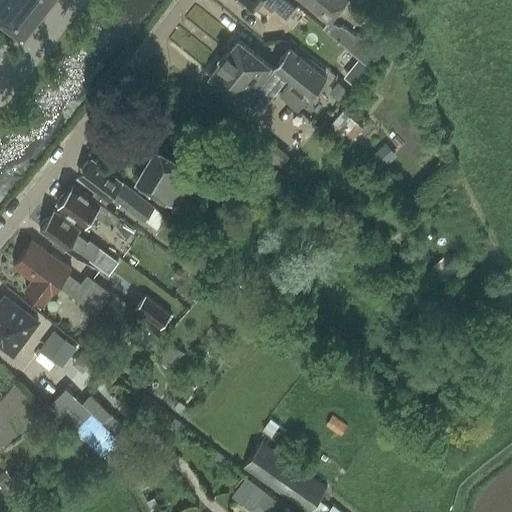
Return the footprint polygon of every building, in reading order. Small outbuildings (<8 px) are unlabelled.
[(0,0),(0,20),(21,37),(49,0),(0,0)] [(296,8),(286,0),(243,0),(244,2),(254,10),(262,1),(273,11),(275,8),(287,18),(296,8)] [(370,67),(382,53),(366,39),(362,36),(359,35),(356,36),(347,28),(346,29),(342,26),(339,27),(331,20),(348,0),(302,0),(328,22),(323,28),(354,53),(354,54),(370,67)] [(239,39),(210,75),(245,103),(246,103),(274,68),(274,67),(239,39)] [(290,47),(274,67),(274,68),(287,78),(292,82),(280,96),(299,111),(327,77),(290,47)] [(339,102),(344,95),(348,90),(338,83),(329,94),(339,102)] [(344,110),(329,129),(348,145),(364,127),(344,110)] [(386,142),(371,157),(382,169),(398,155),(386,142)] [(190,222),(199,206),(182,195),(196,170),(158,147),(138,181),(177,203),(172,211),(190,222)] [(154,207),(138,194),(93,159),(79,176),(97,190),(94,193),(106,202),(112,195),(144,220),(154,207)] [(113,227),(120,218),(90,195),(89,197),(71,183),(57,203),(72,213),(71,215),(85,225),(94,213),(113,227)] [(91,258),(100,246),(90,240),(89,241),(78,233),(81,228),(55,209),(41,228),(55,239),(53,241),(65,250),(70,243),(91,258)] [(133,230),(124,224),(119,231),(128,238),(133,230)] [(69,272),(72,268),(33,239),(14,265),(33,279),(26,289),(46,303),(59,285),(69,272)] [(97,314),(113,293),(93,278),(84,280),(82,283),(73,295),(97,314)] [(0,342),(14,353),(38,321),(7,296),(0,304),(0,342)] [(99,319),(118,333),(135,310),(117,296),(99,319)] [(171,315),(147,296),(137,309),(161,328),(171,315)] [(77,347),(55,330),(41,348),(62,365),(77,347)] [(92,393),(83,402),(68,388),(50,405),(102,457),(120,439),(103,423),(113,413),(92,393)] [(348,426),(336,418),(329,427),(341,436),(348,426)] [(272,436),(280,425),(272,419),(264,430),(272,436)] [(327,487),(262,441),(245,466),(311,511),(319,499),(327,487)] [(12,479),(7,471),(0,475),(0,484),(1,486),(12,479)] [(271,511),(279,502),(265,491),(247,476),(232,495),(251,509),(252,508),(257,511),(271,511)] [(344,511),(334,504),(331,507),(319,499),(311,511),(344,511)]
